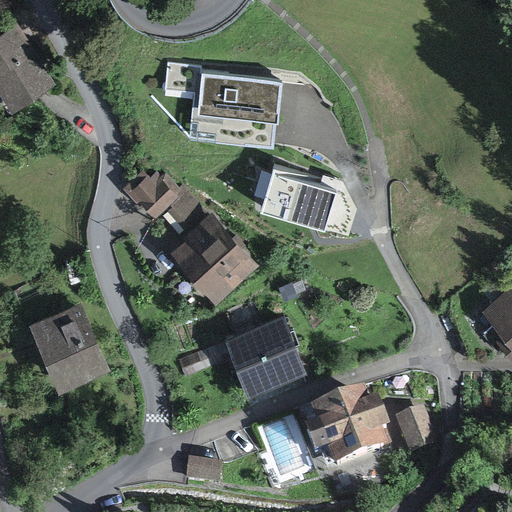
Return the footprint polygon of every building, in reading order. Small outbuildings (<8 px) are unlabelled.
[(59,86),(18,25),(0,37),(0,98),(13,118),(59,86)] [(283,72),(170,59),(167,90),(198,93),(193,137),(275,146),(283,72)] [(157,184),(144,171),(125,190),(157,221),(164,213),(178,227),(201,203),(168,172),(157,184)] [(259,264),(211,215),(174,252),(222,301),(259,264)] [(511,289),(489,308),(511,335),(511,337),(505,344),(511,352),(511,289)] [(82,301),(32,324),(63,390),(112,368),(82,301)] [(284,310),(224,333),(247,392),(307,369),(284,310)] [(382,446),(363,394),(308,414),(328,466),(382,446)] [(435,442),(422,411),(395,422),(408,453),(435,442)] [(302,466),(286,423),(259,433),(275,477),(302,466)] [(225,465),(190,461),(188,486),(223,490),(225,465)]
